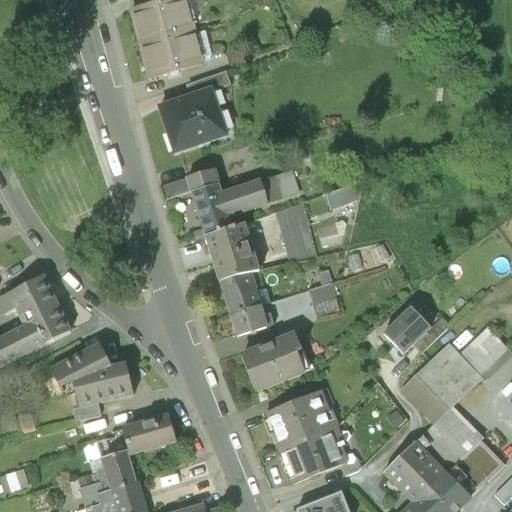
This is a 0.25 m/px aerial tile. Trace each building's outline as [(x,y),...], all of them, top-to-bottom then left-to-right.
[(174,0),(131,12),(140,45),(193,31),(184,0),(174,0)] [(202,65),(193,31),(140,45),(149,79),(202,65)] [(190,99),(211,92),(231,85),(227,73),(186,87),(190,99)] [(190,99),(159,110),(174,154),(226,136),(211,92),(190,99)] [(213,172),(188,180),(192,193),(217,186),(213,172)] [(165,202),(192,193),(188,180),(161,188),(165,202)] [(259,183),(220,195),(229,218),(267,207),(259,183)] [(331,211),(359,201),(364,183),(325,196),(331,211)] [(232,230),(229,218),(220,195),(217,186),(192,193),(206,238),(232,230)] [(317,259),(303,204),(275,214),(290,264),(317,259)] [(244,226),(232,230),(206,238),(220,283),(249,274),(258,271),(244,226)] [(391,258),(385,247),(376,251),(383,263),(391,258)] [(328,272),(317,274),(322,289),(332,286),(328,272)] [(260,308),(249,274),(220,283),(230,317),(260,308)] [(44,277),(0,298),(0,316),(1,318),(15,311),(22,327),(32,322),(45,347),(71,334),(44,277)] [(316,320),(339,313),(335,302),(337,301),(332,286),(322,289),(308,294),(316,320)] [(266,329),(260,308),(230,317),(237,338),(266,329)] [(412,312),(386,339),(404,358),(432,331),(412,312)] [(32,322),(22,327),(0,338),(0,370),(45,347),(32,322)] [(511,354),(488,330),(459,358),(483,382),(486,385),(511,359),(511,354)] [(294,336),(241,357),(256,395),(303,376),(295,356),(301,354),(294,336)] [(71,385),(110,369),(98,346),(48,372),(58,391),(71,385)] [(454,410),(483,382),(459,358),(449,347),(402,393),(436,428),(454,410)] [(110,369),(71,385),(78,411),(97,407),(133,397),(125,366),(110,369)] [(265,418),(279,453),(332,432),(336,430),(322,396),(265,418)] [(97,407),(78,411),(73,412),(75,422),(99,416),(97,407)] [(484,441),(454,410),(436,428),(417,446),(447,477),(455,469),(468,457),(482,443),(484,441)] [(30,414),(18,417),(22,432),(34,429),(30,414)] [(177,444),(170,418),(121,432),(129,458),(177,444)] [(346,466),(332,432),(279,453),(292,487),(342,468),(346,466)] [(506,468),(482,443),(468,457),(492,482),(506,468)] [(385,477),(408,501),(428,482),(435,488),(447,477),(417,446),(385,477)] [(102,459),(112,493),(134,487),(124,453),(102,459)] [(346,466),(342,468),(346,479),(361,473),(363,470),(359,461),(346,466)] [(5,492),(32,486),(28,469),(2,475),(5,492)] [(461,511),(479,494),(455,469),(447,477),(435,488),(429,495),(445,511),(461,511)] [(428,482),(408,501),(414,507),(408,511),(445,511),(429,495),(435,488),(428,482)] [(112,493),(117,511),(146,511),(139,486),(134,487),(112,493)] [(350,511),(344,495),(302,511),(350,511)]
